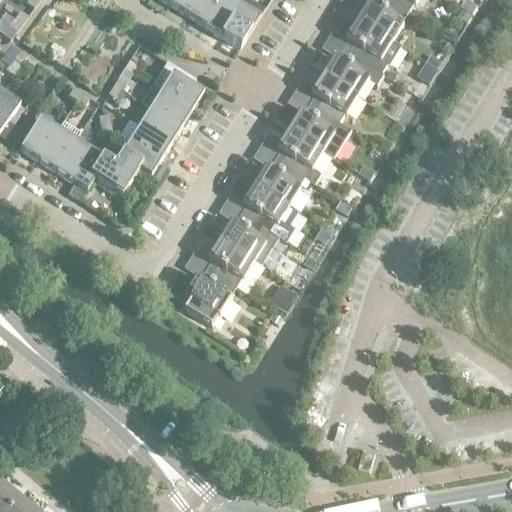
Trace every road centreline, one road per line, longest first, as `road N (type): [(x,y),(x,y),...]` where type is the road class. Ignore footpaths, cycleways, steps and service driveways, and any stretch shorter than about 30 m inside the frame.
road 1 (residential): [(318,0),(161,255),(144,264),(127,259),(0,180)]
road 2 (tertiary): [(207,511),(0,318)]
